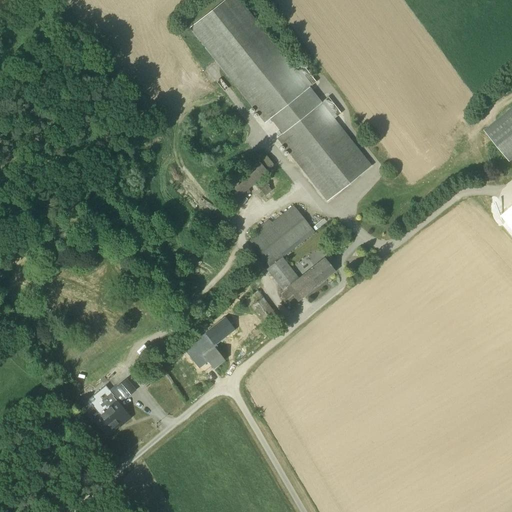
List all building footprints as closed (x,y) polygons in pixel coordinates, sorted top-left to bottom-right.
[(239,0),(225,0),(190,28),(265,123),(270,119),(282,134),(277,138),(327,202),(372,167),(334,120),(337,117),(324,101),(322,103),(310,88),(312,86),(299,69),(296,72),(239,0)] [(511,108),(484,131),(510,162),(511,160),(511,108)] [(257,159),(216,192),(227,205),(235,199),(238,202),(251,192),(248,189),(268,174),(255,185),(268,201),(289,184),(286,182),(287,181),(265,154),(258,160),(257,159)] [(314,268),(325,259),(329,257),(311,235),(314,232),(293,206),(271,224),(268,220),(258,228),(261,232),(249,241),(270,267),(267,269),(285,292),(281,294),(281,298),(289,308),(317,285),(308,274),(300,280),(290,267),(304,255),(314,268)] [(511,207),(501,216),(511,229),(511,207)] [(308,274),(317,285),(335,271),(325,259),(314,268),(308,274)] [(2,267),(0,268),(0,282),(9,276),(2,267)] [(258,291),(249,297),(255,304),(250,308),(265,327),(278,317),(258,291)] [(192,340),(196,345),(205,356),(204,357),(213,369),(224,361),(215,349),(214,349),(205,337),(201,332),(192,340)] [(89,415),(100,428),(106,436),(129,417),(118,403),(124,398),(125,398),(135,390),(126,380),(111,392),(105,386),(87,401),(95,411),(89,415)]
